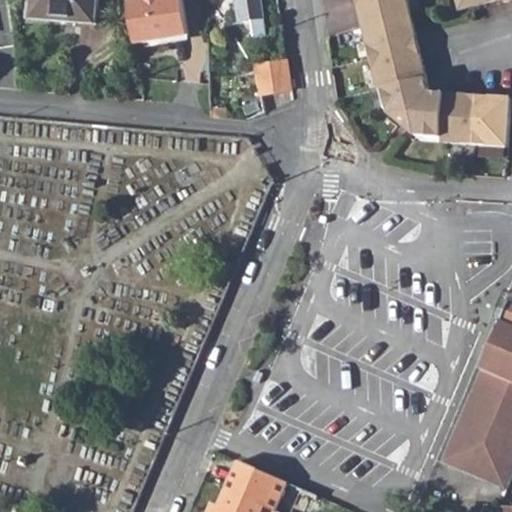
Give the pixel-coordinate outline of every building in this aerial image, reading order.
[(98,0),(33,0),(32,14),(77,16),(76,23),(98,24),(98,0)] [(132,0),(127,1),(133,40),(185,34),(180,0),(132,0)] [(232,0),(236,21),(249,19),(250,23),(263,21),(259,0),(232,0)] [(428,76),(409,0),(357,0),(380,89),(428,76)] [(511,0),(454,0),(457,10),(492,0),(501,0),(502,3),(511,0)] [(253,64),(258,96),(291,90),(286,60),(253,64)] [(511,93),(432,91),(428,76),(380,89),(380,91),(386,90),(392,116),(417,138),(417,140),(445,141),(445,146),(511,148),(511,93)] [(511,323),(506,320),(444,464),(508,493),(511,484),(511,323)] [(314,511),(321,498),(242,464),(224,509),(222,511),(314,511)]
